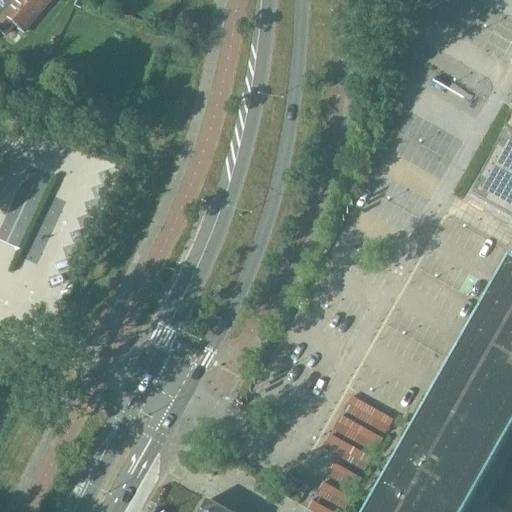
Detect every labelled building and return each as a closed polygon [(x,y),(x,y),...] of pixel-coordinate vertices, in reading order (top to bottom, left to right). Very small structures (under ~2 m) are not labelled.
[(14,0),(15,1),(2,17),(0,19),(0,34),(4,37),(13,26),(23,35),(52,0),(14,0)] [(0,103),(8,108),(15,94),(0,86),(0,103)] [(36,98),(28,95),(22,109),(29,113),(36,98)] [(511,130),(510,129),(471,207),(511,230),(511,267),(508,265),(367,511),(223,511),(206,502),(200,511),(464,511),(511,429),(511,130)] [(303,496),(308,489),(288,478),(284,485),(303,496)]
